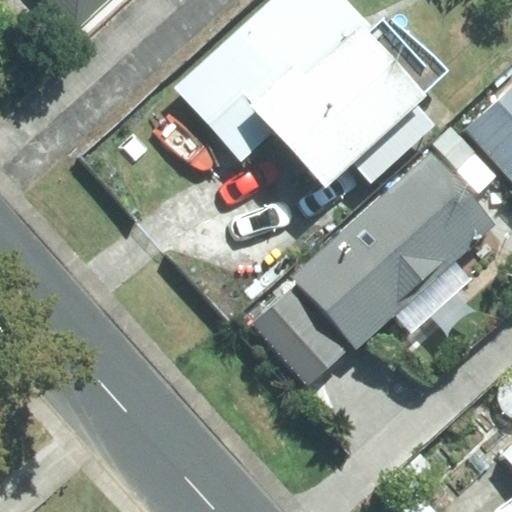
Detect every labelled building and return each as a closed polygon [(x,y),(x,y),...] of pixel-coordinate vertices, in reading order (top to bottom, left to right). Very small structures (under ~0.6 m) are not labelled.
[(41,0),(71,32),(105,0),(41,0)] [(355,52),(368,41),(330,0),(278,0),(172,98),(237,167),(265,142),(323,205),(353,178),(365,190),(429,132),(355,52)] [(457,135),(494,176),(511,159),(511,141),(483,111),(457,135)] [(291,289),(263,314),(320,377),(347,354),(354,361),(494,235),(429,161),(287,288),(291,289)] [(511,452),(497,466),(511,482),(511,452)] [(405,509),(408,511),(440,511),(420,493),(405,509)]
